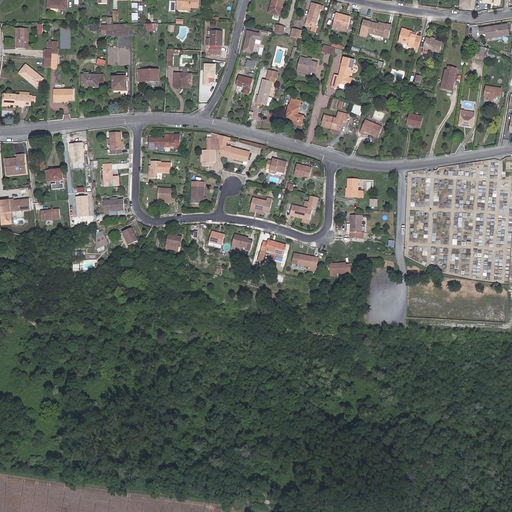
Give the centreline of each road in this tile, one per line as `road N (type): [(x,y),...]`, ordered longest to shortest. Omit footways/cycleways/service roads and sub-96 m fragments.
road 1 (track): [(67,479),(311,511)]
road 2 (residential): [(218,215),(317,239),(330,225),(332,159)]
road 3 (tertiary): [(332,159),(411,169),(511,154)]
road 4 (residential): [(139,120),(136,203),(147,219),(218,215)]
road 5 (residential): [(359,0),(476,19),(511,13)]
road 6 (tertiary): [(0,131),(139,120)]
road 7 (tertiary): [(201,124),(332,159)]
road 8 (unclassified): [(201,124),(228,70),(247,0)]
